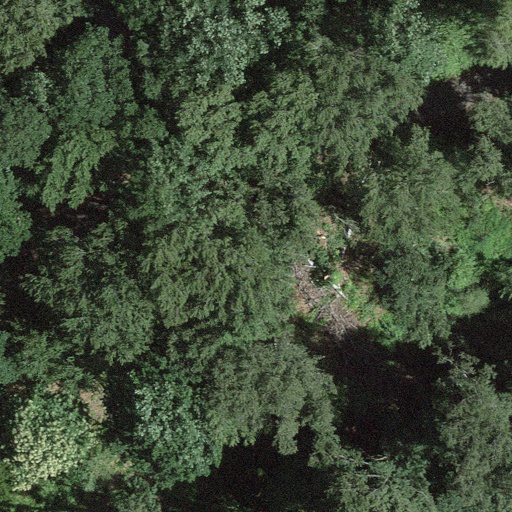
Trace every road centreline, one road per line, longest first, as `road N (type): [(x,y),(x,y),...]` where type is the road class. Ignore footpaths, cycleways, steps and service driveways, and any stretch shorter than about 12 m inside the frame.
road 1 (unclassified): [(511,68),(0,252)]
road 2 (track): [(105,0),(141,78),(276,157)]
